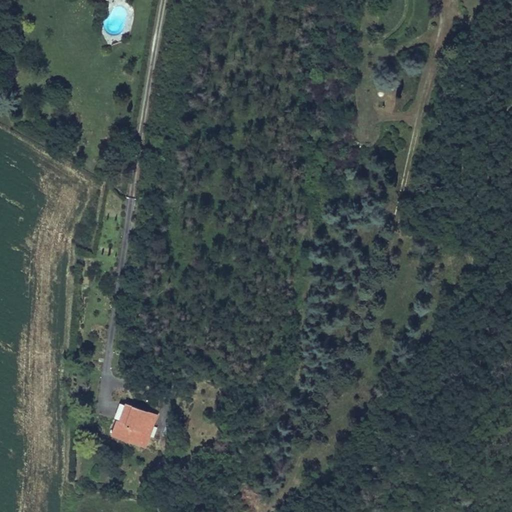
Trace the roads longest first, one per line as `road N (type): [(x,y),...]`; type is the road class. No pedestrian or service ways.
road 1 (track): [(441,0),(396,217),(322,402),(275,493)]
road 2 (residential): [(107,402),(106,360),(163,0)]
